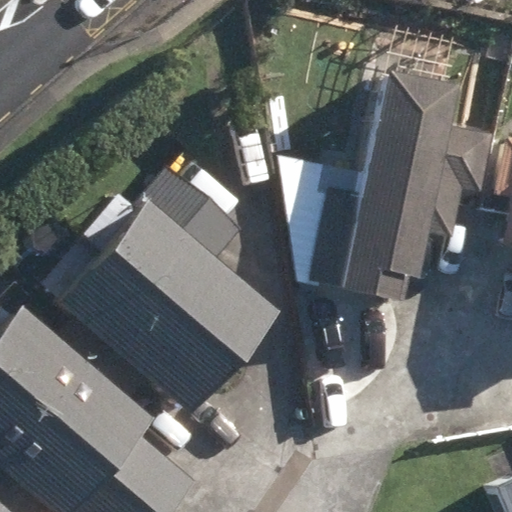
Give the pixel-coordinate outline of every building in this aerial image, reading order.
[(303,298),(359,309),(364,283),(380,286),(391,235),(433,244),(444,194),(460,197),(472,143),(414,131),(422,93),(349,78),(326,196),(308,193),(289,288),(304,291),(303,298)] [(505,344),(511,345),(511,147),(484,143),(473,202),(494,205),(486,255),(506,259),(496,312),(504,313),(500,331),(508,333),(505,344)] [(27,354),(102,416),(119,396),(151,423),(238,316),(187,274),(220,233),(147,174),(114,214),(107,208),(21,311),(46,331),(27,354)] [(27,354),(0,331),(0,511),(38,511),(39,511),(152,511),(174,485),(109,433),(114,425),(102,416),(27,354)] [(511,511),(511,478),(474,495),(482,511),(511,511)]
